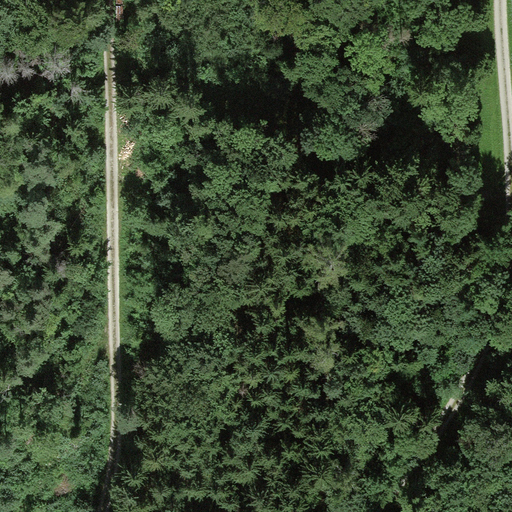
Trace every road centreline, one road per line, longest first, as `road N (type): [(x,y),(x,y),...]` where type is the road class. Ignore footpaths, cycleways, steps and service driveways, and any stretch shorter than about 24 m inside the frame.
road 1 (track): [(502,0),(511,167),(502,302),(466,391),(375,511)]
road 2 (track): [(106,0),(121,398),(105,511)]
